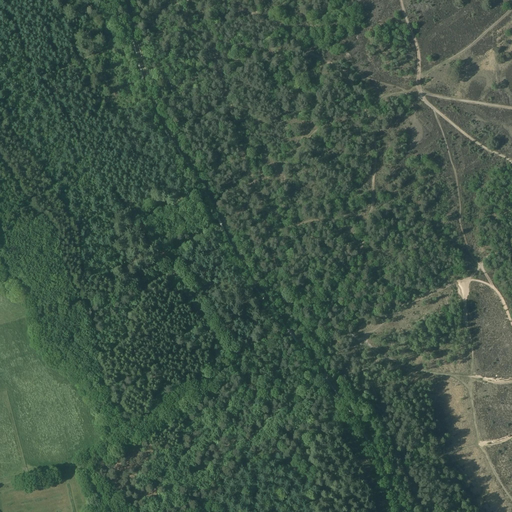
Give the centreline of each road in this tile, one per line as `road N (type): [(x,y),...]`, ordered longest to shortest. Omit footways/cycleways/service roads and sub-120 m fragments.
road 1 (track): [(137,36),(150,93),(291,330)]
road 2 (track): [(0,481),(91,460),(236,355),(291,330)]
road 3 (track): [(296,337),(384,461),(401,511)]
road 4 (track): [(236,355),(236,343),(175,253),(223,218)]
